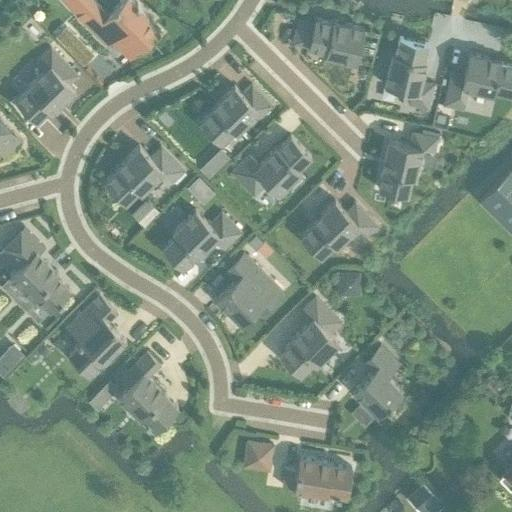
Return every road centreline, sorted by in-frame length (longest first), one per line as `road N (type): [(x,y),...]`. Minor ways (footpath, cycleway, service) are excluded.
road 1 (residential): [(65,183),(84,244),(202,334),(220,378),(219,403),(328,422)]
road 2 (residential): [(235,25),(198,60),(96,121),(65,183)]
road 3 (residential): [(235,25),(362,152)]
